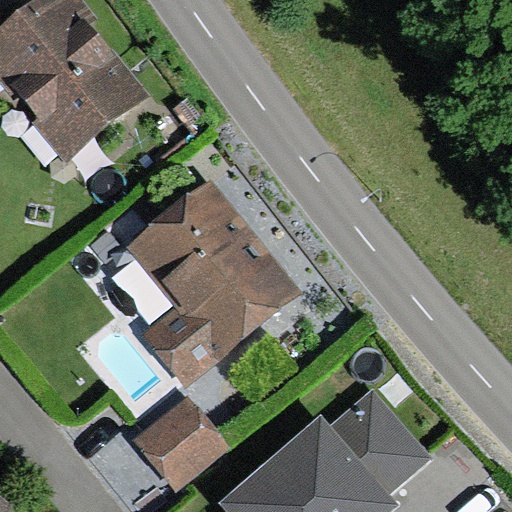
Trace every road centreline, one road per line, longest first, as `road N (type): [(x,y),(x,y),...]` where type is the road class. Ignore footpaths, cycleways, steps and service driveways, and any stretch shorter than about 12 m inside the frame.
road 1 (tertiary): [(187,0),(298,151),(511,407)]
road 2 (residential): [(0,395),(83,496)]
